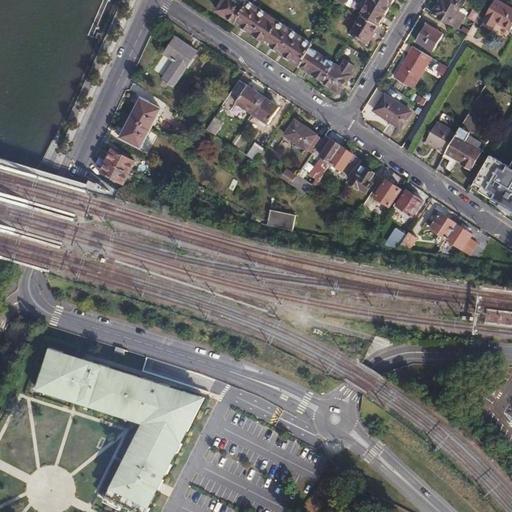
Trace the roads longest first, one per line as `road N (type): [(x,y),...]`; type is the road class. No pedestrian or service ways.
road 1 (residential): [(29,294),(48,313),(215,365),(335,418)]
road 2 (residential): [(29,294),(30,272),(73,170),(155,0)]
road 3 (unclassified): [(342,123),(158,0)]
road 4 (residential): [(511,355),(399,355),(370,369),(335,418)]
road 5 (unclassified): [(511,235),(342,123)]
road 6 (residential): [(417,0),(342,123)]
road 7 (residential): [(434,511),(335,418)]
road 8 (track): [(283,314),(386,342),(399,355)]
road 9 (unknown): [(399,160),(465,56)]
